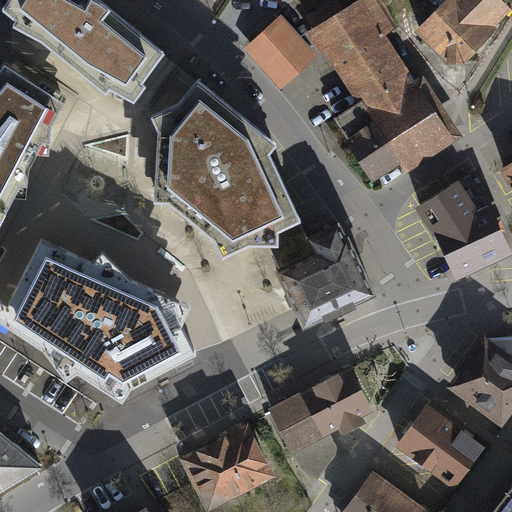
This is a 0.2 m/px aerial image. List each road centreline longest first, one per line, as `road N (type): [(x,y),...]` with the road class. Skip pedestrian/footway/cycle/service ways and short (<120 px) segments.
road 1 (residential): [(109,463),(137,423),(272,350),(327,348),(414,315)]
road 2 (residential): [(367,219),(201,19),(169,0)]
road 3 (residential): [(324,511),(478,300)]
road 4 (residential): [(367,219),(466,157),(462,113),(511,38)]
road 5 (residential): [(0,391),(109,463)]
